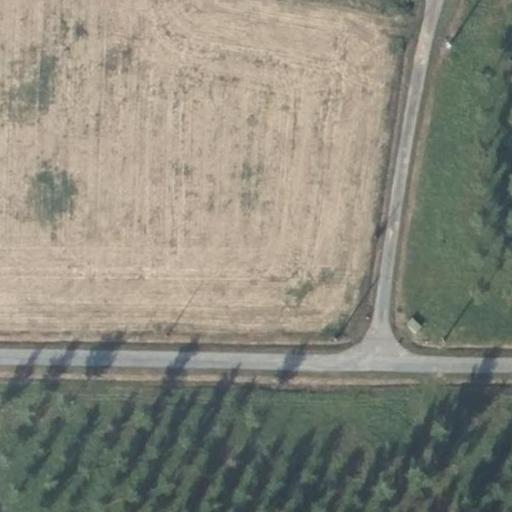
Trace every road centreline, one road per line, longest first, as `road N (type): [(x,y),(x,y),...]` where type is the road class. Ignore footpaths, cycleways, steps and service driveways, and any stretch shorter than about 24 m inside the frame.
road 1 (unclassified): [(358,364),(446,0)]
road 2 (unclassified): [(358,364),(0,357)]
road 3 (unclassified): [(511,366),(358,364)]
